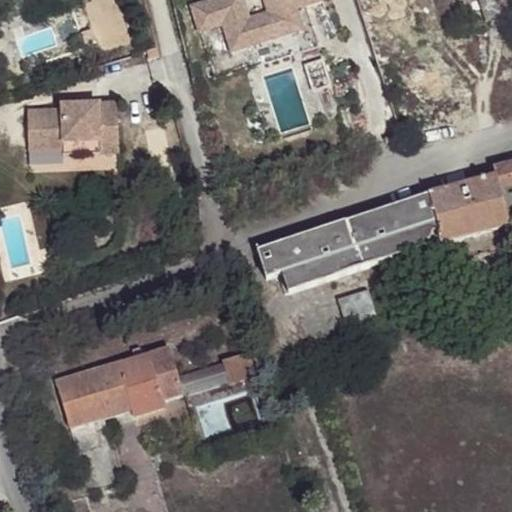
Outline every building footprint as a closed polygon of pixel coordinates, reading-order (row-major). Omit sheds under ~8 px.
[(303,32),(297,11),(312,6),(309,0),(265,0),(270,15),(251,21),(244,0),(221,0),(204,5),(212,31),(225,27),(234,54),(303,32)] [(469,0),(480,0),(488,24),(511,16),(511,6),(510,0),(460,0),(461,3),(469,0)] [(212,31),(204,5),(193,9),(201,34),(212,31)] [(109,142),(109,154),(128,154),(127,103),(86,105),(86,110),(71,110),(36,110),(36,143),(56,142),(56,135),(72,135),(72,142),(109,142)] [(71,154),(109,154),(109,142),(72,142),(72,135),(56,135),(56,142),(36,143),(37,151),(72,150),(71,154)] [(511,169),(495,175),(485,176),(486,184),(431,199),(431,197),(255,255),(261,277),(263,283),(280,277),(285,296),(427,249),(435,268),(446,266),(440,248),(509,230),(507,222),(511,220),(511,169)] [(363,289),(332,299),(346,336),(376,327),(374,316),(385,312),(377,290),(366,294),(363,289)] [(171,352),(152,357),(166,404),(184,398),(178,378),(171,352)] [(256,354),(223,364),(229,384),(262,375),(256,354)] [(152,357),(120,366),(134,414),(166,404),(152,357)] [(223,364),(178,378),(184,398),(229,384),(223,364)] [(134,414),(120,366),(58,383),(71,426),(94,419),(95,425),(134,414)]
